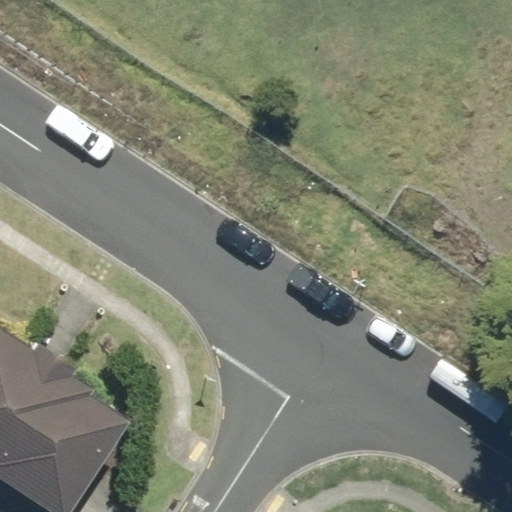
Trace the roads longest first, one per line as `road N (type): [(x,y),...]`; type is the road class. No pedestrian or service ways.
road 1 (residential): [(0,127),(328,343)]
road 2 (residential): [(328,343),(511,460)]
road 3 (residential): [(215,511),(328,343)]
